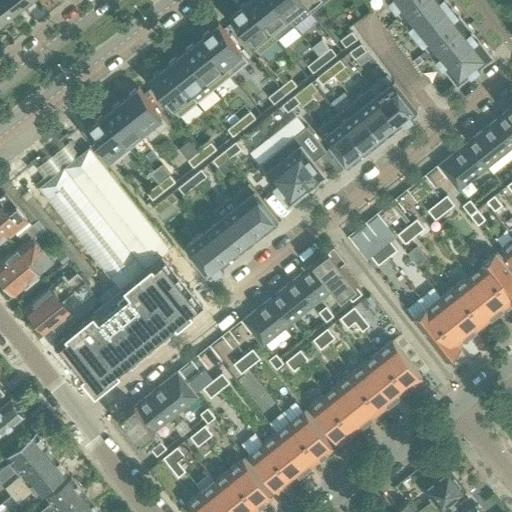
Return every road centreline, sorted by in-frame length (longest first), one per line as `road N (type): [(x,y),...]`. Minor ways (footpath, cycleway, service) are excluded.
road 1 (residential): [(76,415),(511,69)]
road 2 (tertiary): [(0,143),(177,0)]
road 3 (residential): [(326,511),(458,406)]
road 4 (tertiary): [(115,0),(0,89)]
road 5 (residential): [(76,415),(0,318)]
road 6 (residential): [(151,511),(76,415)]
